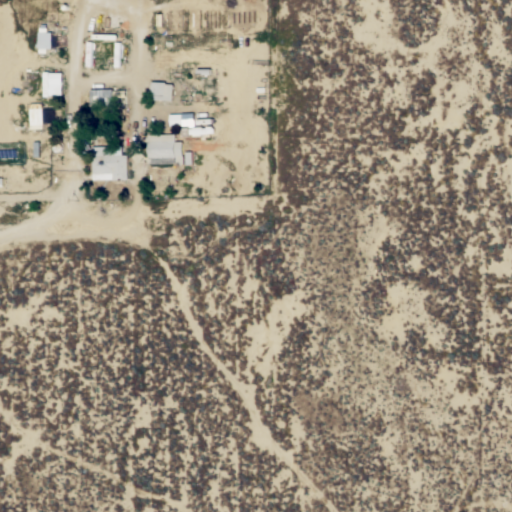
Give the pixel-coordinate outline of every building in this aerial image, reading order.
[(51,52),(51,31),(37,31),(37,52),(51,52)] [(61,95),(48,95),(48,96),(43,96),(43,72),(48,72),(48,73),(61,73),(61,95)] [(152,100),(152,95),(151,95),(151,82),(166,82),(165,84),(173,84),(172,100),(152,100)] [(89,89),(112,88),(112,104),(90,105),(89,95),(89,89)] [(41,103),(42,128),(30,129),(29,104),(41,103)] [(181,114),(181,113),(193,113),(193,126),(189,126),(189,125),(169,126),(169,114),(181,114)] [(174,162),(148,163),(148,135),(174,134),(175,142),(182,142),(182,156),(183,156),(183,166),(176,166),(175,157),(174,157),(174,162)] [(127,179),(112,180),(112,173),(108,173),(108,174),(104,174),(104,173),(93,173),(92,149),(113,149),(113,155),(126,155),(127,179)]
